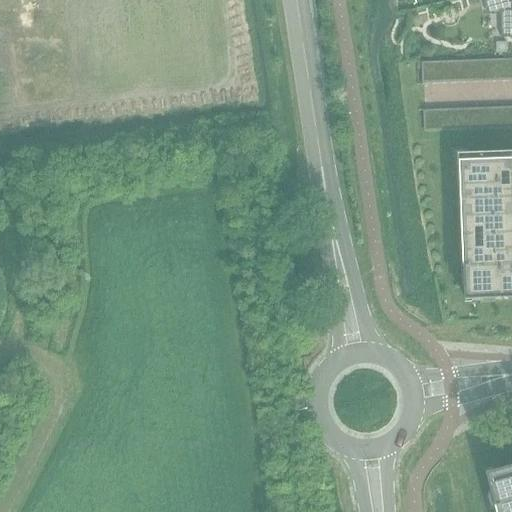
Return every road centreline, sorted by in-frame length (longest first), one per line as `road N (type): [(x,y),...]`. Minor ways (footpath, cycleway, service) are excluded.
road 1 (secondary): [(358,351),(297,0)]
road 2 (secondary): [(358,351),(329,367),(316,403),(334,437),(371,447)]
